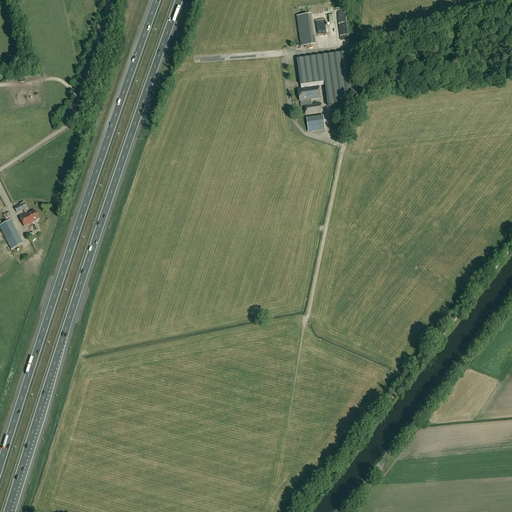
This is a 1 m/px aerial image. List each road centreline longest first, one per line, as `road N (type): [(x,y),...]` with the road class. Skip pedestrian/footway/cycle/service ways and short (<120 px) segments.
road 1 (motorway): [(7,511),(179,0)]
road 2 (motorway): [(156,0),(0,465)]
road 3 (track): [(307,318),(355,93),(349,47)]
road 4 (tertiary): [(344,511),(511,298)]
road 5 (unclassified): [(0,169),(69,122),(106,0)]
road 6 (unclassified): [(346,47),(498,0)]
road 7 (track): [(196,59),(346,47)]
